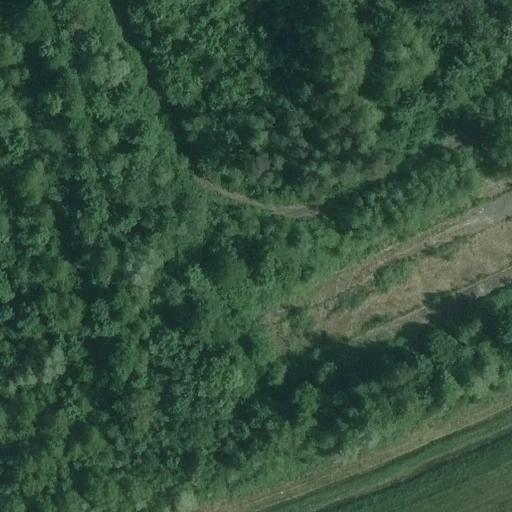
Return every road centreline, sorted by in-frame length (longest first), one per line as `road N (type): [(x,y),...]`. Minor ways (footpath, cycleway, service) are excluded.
road 1 (track): [(511,276),(289,377),(263,319),(511,206)]
road 2 (track): [(511,117),(302,213),(202,187),(190,173)]
